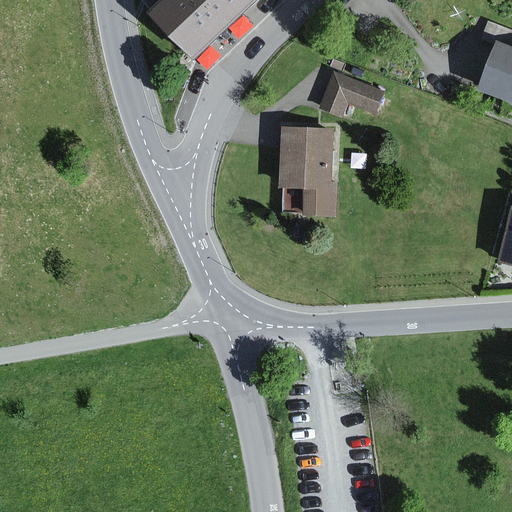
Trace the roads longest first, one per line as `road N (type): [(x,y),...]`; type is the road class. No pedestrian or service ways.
road 1 (unclassified): [(224,301),(288,325),(511,315)]
road 2 (residential): [(166,187),(198,147),(219,81),(305,0)]
road 3 (track): [(224,301),(193,322),(0,359)]
road 4 (tertiary): [(266,511),(224,301)]
road 5 (tertiary): [(110,0),(136,118),(166,187)]
road 6 (tertiary): [(166,187),(224,301)]
